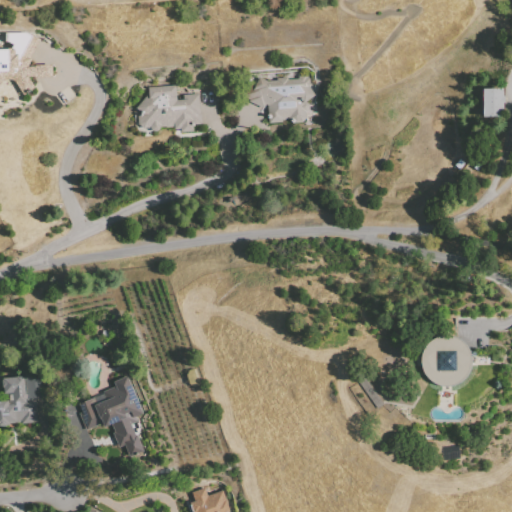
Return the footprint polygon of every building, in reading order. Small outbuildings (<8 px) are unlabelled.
[(4,33),(23,31),(39,39),(29,56),(29,66),(49,64),(51,76),(26,76),(34,88),(21,95),(12,82),(7,78),(0,81),(0,48),(6,48),(4,33)] [(245,99),(259,95),(263,105),(266,122),(300,122),(304,116),(304,111),(307,105),(304,101),(313,95),(305,85),(306,77),(265,80),(257,76),(238,83),(245,99)] [(145,87),(174,84),(175,98),(182,99),(182,94),(197,92),(201,124),(192,125),(192,131),(181,133),(180,128),(171,128),(159,126),(158,130),(155,131),(150,131),(144,132),(133,126),(131,113),(134,105),(146,95),(145,87)] [(479,88),(502,87),(503,116),(479,117),(479,88)] [(425,342),(432,336),(441,334),(449,334),(458,337),(464,342),(469,349),(471,358),(470,366),(467,374),(461,380),(454,384),(445,386),(437,385),(429,381),(423,374),(419,366),(418,358),(421,349),(425,342)] [(186,387),(198,384),(195,368),(183,371),(186,387)] [(0,400),(2,400),(0,378),(23,376),(22,370),(40,369),(42,398),(33,399),(36,422),(0,424),(0,400)] [(77,403),(81,412),(78,413),(84,429),(100,423),(102,427),(109,423),(113,431),(110,432),(117,447),(123,445),(128,457),(143,451),(131,423),(136,420),(133,415),(142,413),(125,376),(112,380),(114,386),(101,390),(102,393),(77,403)] [(229,511),(221,489),(205,494),(204,487),(190,492),(193,501),(187,503),(190,511),(229,511)]
